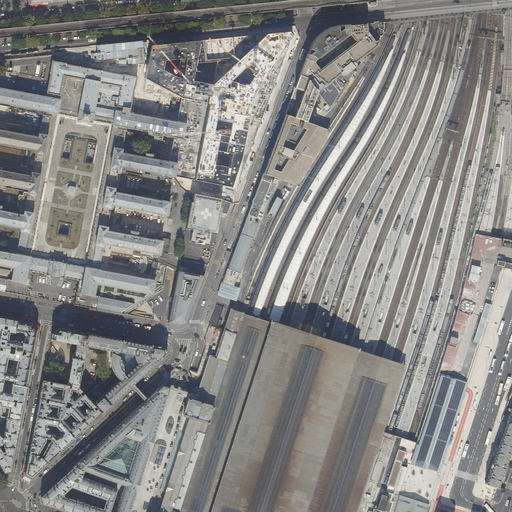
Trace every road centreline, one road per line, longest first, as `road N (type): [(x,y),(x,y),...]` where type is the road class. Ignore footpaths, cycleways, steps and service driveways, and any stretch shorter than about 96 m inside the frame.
road 1 (residential): [(304,18),(193,326),(170,337)]
road 2 (primary): [(0,50),(304,18)]
road 3 (residential): [(5,500),(24,496),(164,369),(176,353),(170,337)]
road 4 (primary): [(304,18),(489,0)]
road 5 (residential): [(14,487),(47,313)]
road 6 (primary): [(171,0),(21,14)]
road 7 (residential): [(170,337),(47,313)]
